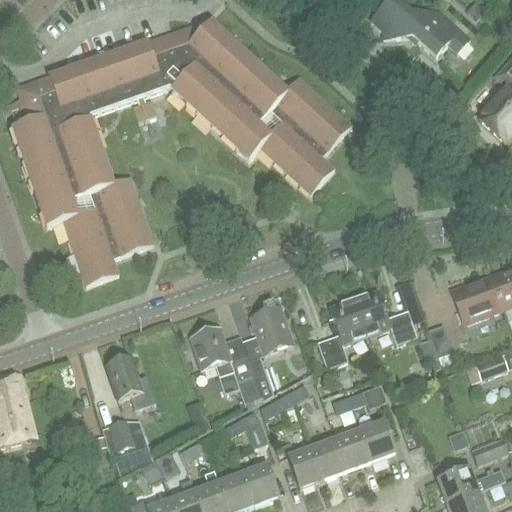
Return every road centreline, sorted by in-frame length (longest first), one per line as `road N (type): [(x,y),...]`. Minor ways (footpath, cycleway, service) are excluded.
road 1 (secondary): [(48,346),(346,246),(511,223)]
road 2 (residential): [(48,346),(0,209)]
